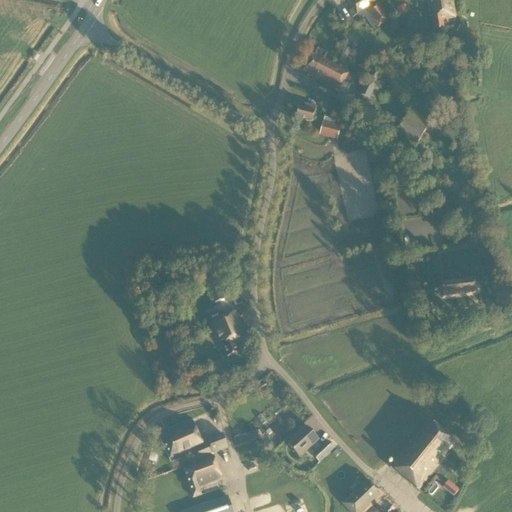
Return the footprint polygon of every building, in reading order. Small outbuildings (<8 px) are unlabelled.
[(380,0),(355,0),(349,4),(353,10),(349,13),(353,19),(370,7),(372,10),(367,13),(378,28),(389,21),(378,6),(377,7),(376,5),(381,1),(380,0)] [(422,4),(426,3),(429,18),(432,17),(434,31),(445,29),(443,21),(456,19),(452,0),(418,0),(418,1),(422,4)] [(397,9),(400,16),(407,14),(405,6),(397,9)] [(340,56),(346,59),(350,51),(345,48),(340,56)] [(352,86),(357,76),(324,59),(327,54),(318,49),(314,57),(311,55),(303,71),(313,76),(311,78),(339,92),(344,82),(352,86)] [(380,78),(371,74),(360,95),(369,100),(380,78)] [(304,110),(298,109),(296,119),(312,123),(316,108),(305,105),(304,110)] [(396,133),(417,146),(431,122),(410,109),(396,133)] [(325,116),(324,121),(333,124),(335,118),(325,116)] [(323,123),(320,134),(338,139),(341,127),(323,123)] [(215,305),(225,301),(218,278),(207,282),(215,305)] [(475,294),(479,292),(480,288),(480,285),(478,282),(474,281),(442,284),(437,290),(437,291),(438,294),(438,295),(443,299),(475,294)] [(211,322),(210,323),(218,343),(222,343),(228,358),(239,354),(236,345),(246,340),(235,313),(221,318),(219,314),(213,316),(211,317),(211,318),(211,321),(211,322)] [(228,373),(223,360),(210,365),(215,378),(228,373)] [(190,422),(202,416),(201,414),(188,419),(189,422),(190,422)] [(449,453),(448,452),(456,443),(428,421),(390,468),(419,491),(449,453)] [(159,434),(162,441),(161,441),(171,464),(180,460),(179,457),(192,451),(197,461),(213,455),(213,454),(223,450),(218,437),(207,441),(209,444),(203,446),(193,423),(191,424),(190,422),(189,422),(170,430),(170,429),(159,434)] [(289,446),(300,458),(319,440),(306,427),(296,437),(297,438),(289,446)] [(234,440),(237,448),(259,439),(256,431),(234,440)] [(318,451),(325,459),(335,450),(327,442),(318,451)] [(202,496),(199,489),(222,480),(213,456),(190,465),(191,467),(183,470),(193,499),(202,496)] [(342,505),(348,511),(365,511),(382,496),(367,481),(362,486),(357,481),(349,488),(354,493),(342,505)] [(454,487),(448,493),(454,498),(459,491),(454,487)] [(232,511),(228,497),(224,499),(184,511),(232,511)]
